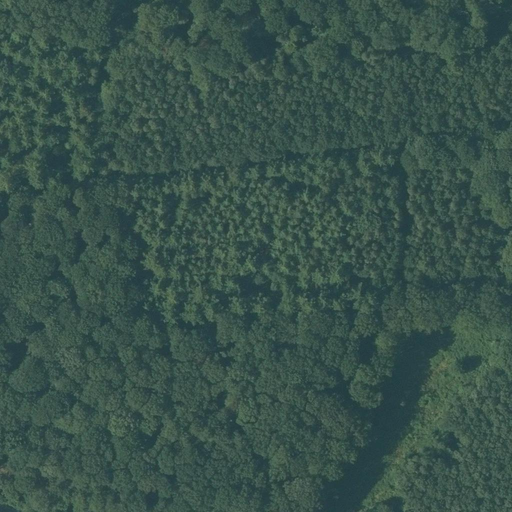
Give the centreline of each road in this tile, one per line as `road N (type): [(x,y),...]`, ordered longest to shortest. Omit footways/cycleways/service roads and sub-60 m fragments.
road 1 (track): [(0,196),(405,138),(511,131)]
road 2 (track): [(111,0),(96,181)]
